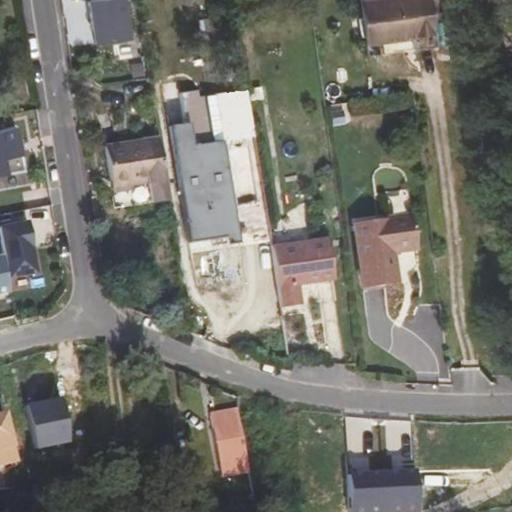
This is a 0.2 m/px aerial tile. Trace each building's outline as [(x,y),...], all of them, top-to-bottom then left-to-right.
[(123,0),(99,0),(89,2),(96,45),(129,40),(123,0)] [(429,0),(357,0),(364,41),(434,30),(429,0)] [(230,250),(243,248),(227,144),(210,147),(202,94),(183,97),(188,129),(176,131),(195,248),(229,243),(230,250)] [(16,126),(0,128),(0,173),(23,169),(16,126)] [(115,211),(168,204),(159,143),(106,151),(115,211)] [(411,217),(354,225),(362,290),(395,285),(390,253),(416,249),(411,217)] [(28,222),(0,227),(0,238),(4,257),(8,278),(35,272),(30,246),(32,246),(28,222)] [(327,241),(301,245),(307,286),(333,282),(327,241)] [(307,286),(301,245),(271,250),(280,311),(300,307),(298,287),(307,286)] [(8,278),(4,257),(0,258),(0,296),(11,294),(8,278)] [(226,314),(254,324),(259,310),(231,300),(226,314)] [(267,456),(261,409),(248,411),(247,440),(250,458),(267,456)] [(290,500),(278,420),(269,421),(276,498),(290,500)] [(283,420),(278,420),(290,500),(291,500),(283,420)] [(252,507),(251,500),(242,427),(213,431),(223,502),(252,507)] [(451,433),(431,431),(430,448),(450,449),(451,433)] [(394,511),(427,507),(422,477),(380,483),(384,511),(394,511)] [(252,507),(286,511),(291,511),(291,506),(251,500),(252,507)]
